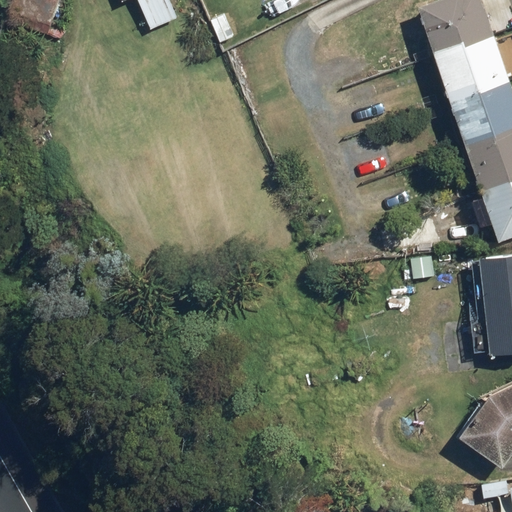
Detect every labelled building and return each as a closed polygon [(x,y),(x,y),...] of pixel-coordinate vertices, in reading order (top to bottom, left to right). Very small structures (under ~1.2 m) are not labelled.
[(51,29),(60,0),(15,0),(10,16),(51,29)] [(125,0),(126,1),(129,0),(140,0),(154,29),(181,17),(172,0),(125,0)] [(511,239),(511,77),(485,0),(431,0),(423,3),(506,242),(511,239)] [(238,35),(227,10),(209,18),(220,44),(238,35)] [(476,346),(492,345),(493,350),(511,347),(511,248),(484,251),(486,280),(478,280),(480,297),(472,298),(476,346)] [(511,384),(494,393),(464,433),(508,464),(511,458),(511,384)] [(511,511),(511,473),(484,479),(491,511),(488,511),(511,511)]
